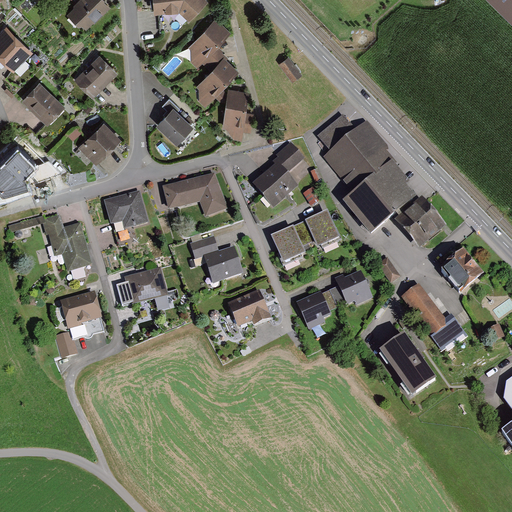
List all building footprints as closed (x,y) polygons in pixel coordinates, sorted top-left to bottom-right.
[(107,0),(84,0),(72,14),(88,29),(112,4),(107,0)] [(159,0),(161,13),(183,11),(193,20),(210,2),(208,0),(159,0)] [(511,0),(496,0),(511,15),(511,0)] [(232,34),(218,21),(193,47),(194,61),(200,67),(232,34)] [(34,52),(9,30),(0,39),(0,53),(18,70),(34,52)] [(101,55),(78,80),(96,96),(119,71),(101,55)] [(304,74),(291,58),(282,65),(295,81),(304,74)] [(240,72),(226,59),(201,85),(202,99),(208,105),(240,72)] [(65,107),(42,85),(26,101),(50,123),(65,107)] [(250,93),(232,90),(226,126),(235,137),(243,138),(250,93)] [(191,126),(173,109),(159,123),(177,140),(191,126)] [(360,196),(351,203),(375,234),(421,200),(367,130),(360,135),(349,121),(323,141),(334,155),(330,158),(360,196)] [(105,125),(82,148),(98,164),(122,140),(105,125)] [(280,164),(255,185),(272,205),(296,185),(286,174),(302,161),(292,149),(278,161),(280,164)] [(5,167),(0,171),(0,196),(3,200),(28,192),(27,186),(61,174),(49,161),(35,167),(19,153),(5,167)] [(172,210),(205,202),(211,216),(229,208),(216,176),(166,188),(172,210)] [(141,193),(108,202),(115,225),(126,222),(128,230),(150,224),(141,193)] [(451,225),(434,206),(409,229),(426,248),(451,225)] [(327,214),(308,222),(319,246),(338,238),(327,214)] [(63,219),(49,222),(58,256),(67,253),(73,271),(94,265),(83,227),(66,232),(63,219)] [(293,230),(273,238),(284,262),(303,254),(293,230)] [(213,239),(193,245),(197,257),(206,254),(215,282),(240,274),(233,249),(217,254),(213,239)] [(481,275),(463,253),(444,269),(461,291),(481,275)] [(391,284),(402,278),(391,257),(380,263),(391,284)] [(162,271),(128,280),(134,305),(168,296),(162,271)] [(342,278),(337,281),(348,303),(355,300),(357,304),(371,298),(360,274),(344,281),(342,278)] [(449,326),(422,288),(408,298),(436,335),(449,326)] [(98,294),(65,304),(72,329),(105,319),(98,294)] [(263,295),(233,307),(241,327),(255,321),(258,326),(273,320),(263,295)] [(320,295),(299,304),(309,328),(322,322),(321,318),(329,315),(320,295)] [(75,338),(70,340),(67,332),(56,335),(63,358),(79,353),(75,338)] [(440,381),(410,338),(387,354),(417,397),(440,381)]
